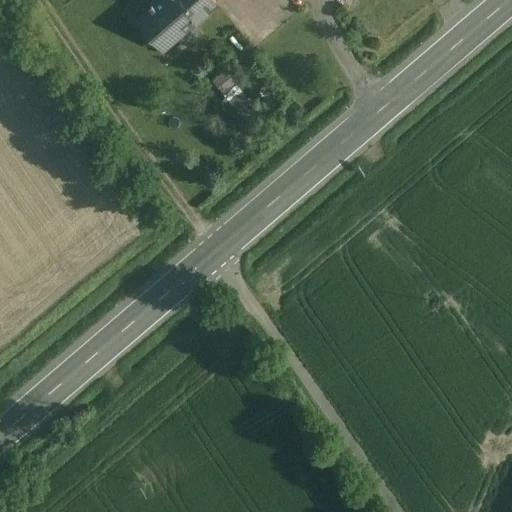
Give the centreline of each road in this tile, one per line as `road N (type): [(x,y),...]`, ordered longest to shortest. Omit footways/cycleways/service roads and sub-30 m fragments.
road 1 (secondary): [(511,0),(224,247)]
road 2 (unclassified): [(407,511),(224,247)]
road 3 (secondary): [(224,247),(0,439)]
road 4 (track): [(224,247),(206,202),(68,0)]
